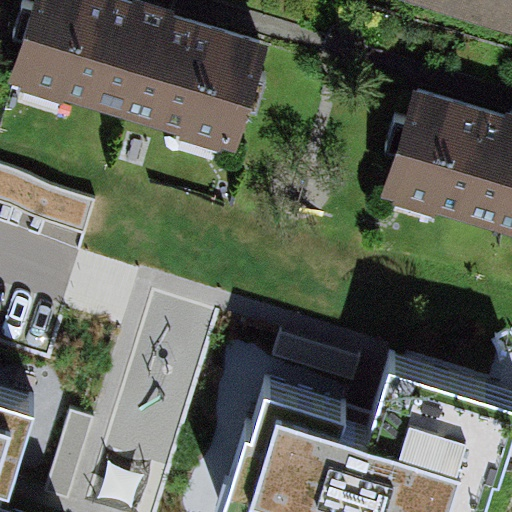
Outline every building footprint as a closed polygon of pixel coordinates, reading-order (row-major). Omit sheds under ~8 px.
[(262,30),(159,0),(28,0),(8,72),(57,87),(59,80),(183,116),(181,123),(230,138),(262,30)] [(511,0),(444,0),(511,21),(511,0)] [(511,101),(414,73),(382,180),(431,194),(433,188),(511,210),(511,101)] [(94,436),(173,461),(210,344),(131,319),(94,436)] [(336,511),(466,511),(511,370),(511,368),(386,328),(371,377),(267,343),(224,476),(336,511)] [(0,355),(0,511),(70,511),(73,505),(0,483),(0,473),(32,364),(0,355)] [(155,511),(166,482),(118,464),(105,501),(136,511),(155,511)]
